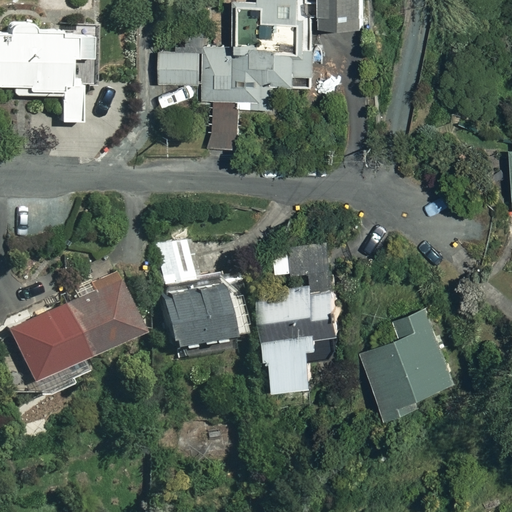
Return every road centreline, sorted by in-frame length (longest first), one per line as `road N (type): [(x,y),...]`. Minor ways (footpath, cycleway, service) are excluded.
road 1 (residential): [(110,177),(314,184),(396,200)]
road 2 (residential): [(144,0),(142,121),(110,177)]
